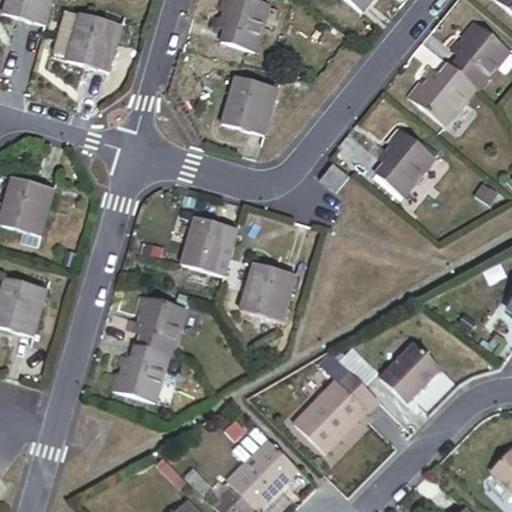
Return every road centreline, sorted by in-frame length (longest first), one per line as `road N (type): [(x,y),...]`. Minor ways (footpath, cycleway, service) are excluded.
road 1 (residential): [(437,0),(301,170),(258,188),(140,154)]
road 2 (residential): [(33,511),(140,154)]
road 3 (residential): [(511,395),(469,402),(362,511)]
road 4 (residential): [(140,154),(176,0)]
road 5 (residential): [(140,154),(0,119)]
